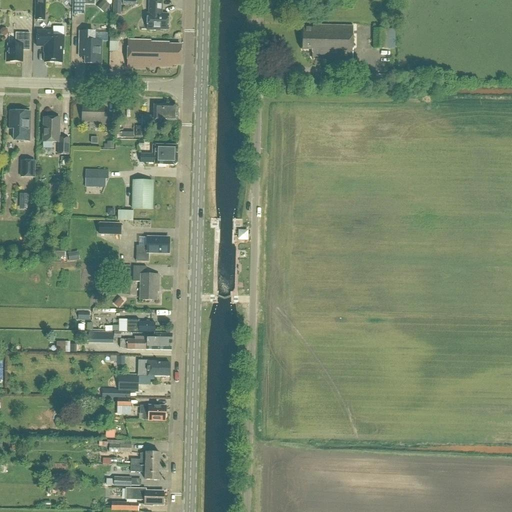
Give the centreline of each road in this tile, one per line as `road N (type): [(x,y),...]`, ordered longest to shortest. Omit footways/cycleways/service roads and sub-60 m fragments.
road 1 (unclassified): [(246,511),(260,0)]
road 2 (residential): [(176,511),(187,87)]
road 3 (secondary): [(189,511),(201,88)]
road 4 (residential): [(187,87),(0,81)]
